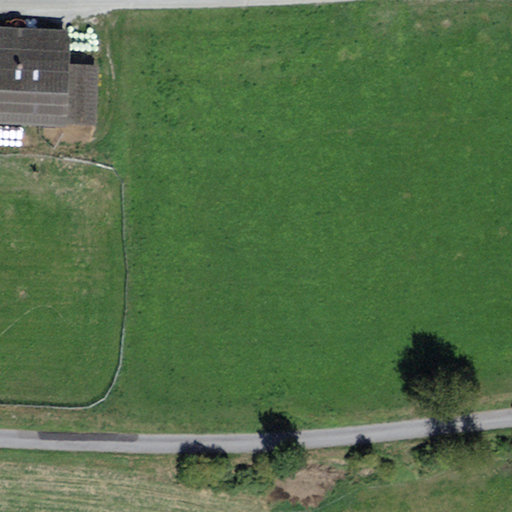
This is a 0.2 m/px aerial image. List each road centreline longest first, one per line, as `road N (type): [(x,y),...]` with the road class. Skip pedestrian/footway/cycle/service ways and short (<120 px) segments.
road 1 (unclassified): [(0,439),(246,446),(511,419)]
road 2 (unclassified): [(0,0),(300,0)]
